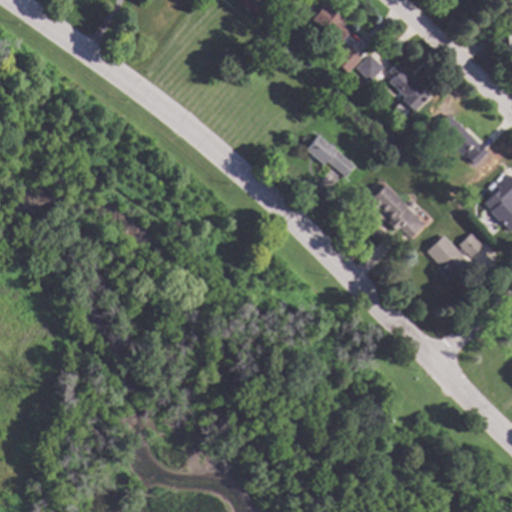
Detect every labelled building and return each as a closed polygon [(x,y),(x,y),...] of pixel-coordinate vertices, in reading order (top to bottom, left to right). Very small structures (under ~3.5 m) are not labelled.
[(241,0),(240,1),(245,10),(256,2),(254,0),(241,0)] [(270,0),(257,10),(252,2),(249,4),(246,0),(270,0)] [(340,18),(338,21),(349,29),(340,40),(329,32),(327,34),(308,18),(321,2),(340,18)] [(358,58),(345,72),(331,59),(344,45),(358,58)] [(368,54),(381,67),(367,82),(353,69),(368,54)] [(405,76),(406,74),(413,81),(413,82),(414,84),(415,82),(427,95),(411,112),(398,99),(401,97),(386,81),(391,76),(386,70),(393,63),(405,76)] [(484,152),(471,165),(464,158),(467,154),(464,151),(460,155),(453,149),(450,152),(441,144),(444,141),(430,128),(445,113),(484,152)] [(327,144),(329,142),(333,146),(332,148),(353,166),(343,177),(324,161),(320,165),(302,150),(315,134),(327,144)] [(511,179),(511,195),(510,197),(511,199),(511,226),(506,231),(500,223),(499,224),(487,210),(487,209),(481,202),(495,187),(494,185),(506,173),(511,179)] [(421,223),(406,238),(396,227),(392,231),(384,222),(387,219),(377,208),(373,212),(364,203),(382,185),(421,223)] [(480,246),(467,257),(463,252),(459,255),(464,260),(451,272),(452,274),(445,281),(434,268),(436,266),(423,251),(441,235),(455,250),(458,247),(455,244),(468,233),(480,246)]
